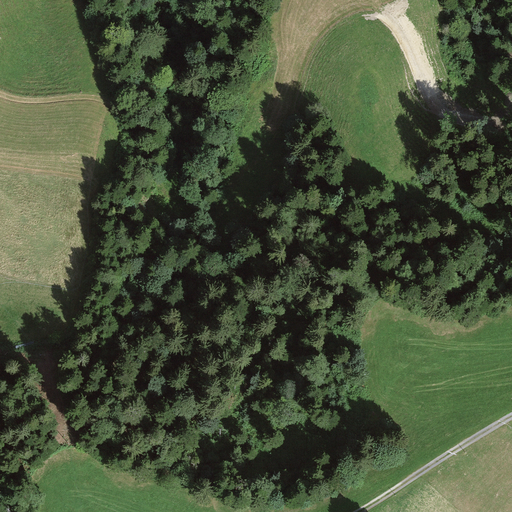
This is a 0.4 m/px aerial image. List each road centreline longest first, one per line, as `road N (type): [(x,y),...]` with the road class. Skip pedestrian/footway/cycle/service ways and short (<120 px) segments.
road 1 (track): [(0,94),(109,103),(158,182),(185,199),(227,183),(262,154),(284,126),(312,44),(336,19),(377,8),(403,34),(446,112),(467,123),(511,116)]
road 2 (track): [(511,418),(360,511)]
